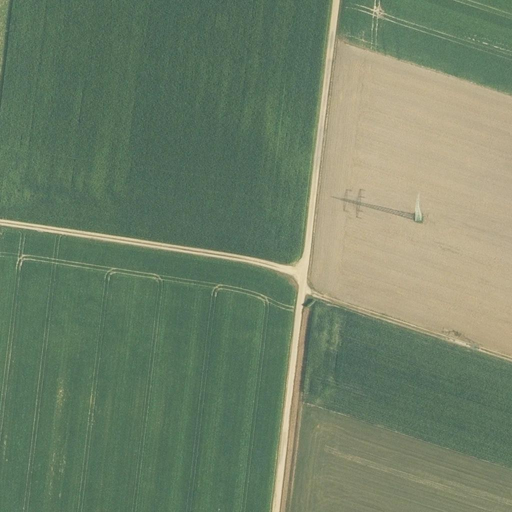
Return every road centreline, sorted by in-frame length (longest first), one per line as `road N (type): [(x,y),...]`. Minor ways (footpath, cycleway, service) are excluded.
road 1 (track): [(305,267),(0,222)]
road 2 (track): [(337,0),(305,267)]
road 3 (track): [(305,267),(275,511)]
road 4 (track): [(302,291),(511,360)]
